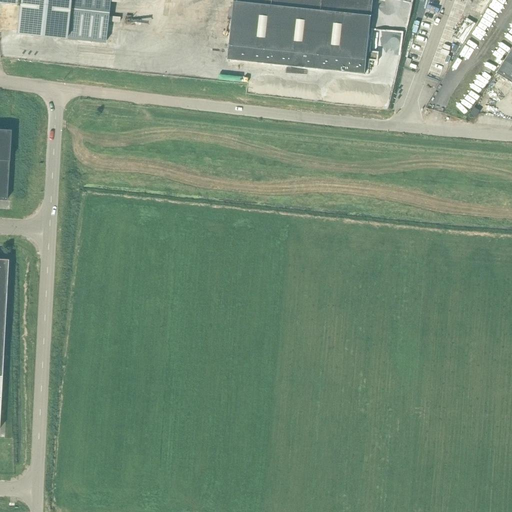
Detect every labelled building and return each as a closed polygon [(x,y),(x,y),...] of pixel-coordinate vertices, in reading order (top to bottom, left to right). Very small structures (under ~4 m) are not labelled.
[(0,0),(0,2),(19,5),(16,33),(105,43),(109,0),(0,0)] [(234,0),(228,59),(365,74),(372,0),(234,0)] [(481,15),(489,0),(481,0),(475,11),(481,15)] [(498,69),(496,72),(511,82),(511,48),(499,70),(498,69)] [(476,106),(486,113),(490,108),(510,121),(511,118),(511,103),(509,108),(488,95),(483,103),(479,101),(476,106)] [(470,113),(476,117),(480,111),(474,107),(470,113)] [(0,199),(6,200),(10,130),(0,129),(0,199)]
